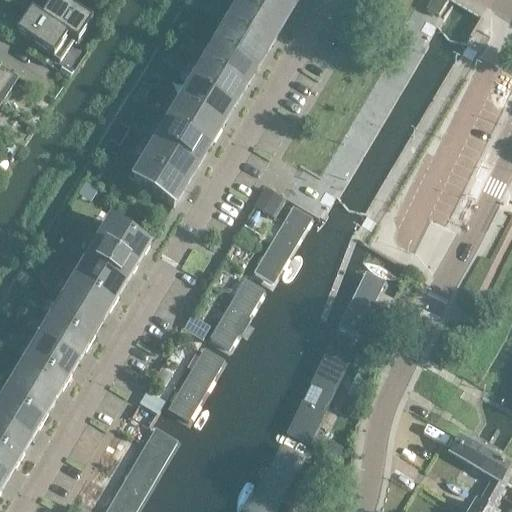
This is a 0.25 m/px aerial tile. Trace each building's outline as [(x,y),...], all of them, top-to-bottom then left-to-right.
[(92,24),(76,13),(56,0),(45,0),(35,16),(34,16),(74,43),(73,43),(77,46),(92,24)] [(291,14),(267,0),(244,0),(239,10),(279,34),(291,14)] [(299,0),(267,0),(291,14),(299,0)] [(438,19),(445,6),(434,0),(432,0),(426,11),(438,19)] [(279,34),(239,10),(227,29),(267,53),(279,34)] [(74,43),(34,16),(35,16),(31,13),(16,35),(59,64),(73,43),(74,43)] [(267,53),(227,29),(216,49),(256,73),(267,53)] [(256,73),(216,49),(204,68),(244,93),(256,73)] [(244,93),(204,68),(192,88),(232,112),(244,93)] [(15,87),(0,76),(0,106),(1,107),(15,87)] [(232,112),(192,88),(180,107),(220,132),(232,112)] [(220,132),(180,107),(168,127),(209,151),(220,132)] [(209,151),(168,127),(157,146),(197,171),(209,151)] [(197,171),(157,146),(145,166),(185,190),(197,171)] [(185,190),(145,166),(133,186),(173,210),(185,190)] [(272,219),(281,203),(282,201),(265,191),(254,208),(272,219)] [(292,209),(251,279),(272,291),(313,222),(292,209)] [(150,248),(142,243),(110,224),(98,244),(138,268),(150,248)] [(138,268),(98,244),(86,264),(126,288),(138,268)] [(126,288),(86,264),(74,283),(114,307),(126,288)] [(369,279),(342,337),(359,345),(386,287),(369,279)] [(244,282),(209,342),(229,354),(265,294),(244,282)] [(114,307),(74,283),(62,303),(103,327),(114,307)] [(103,327),(62,303),(51,322),(91,346),(103,327)] [(202,342),(209,330),(191,319),(184,332),(202,342)] [(91,346),(51,322),(39,342),(79,366),(91,346)] [(79,366),(39,342),(27,361),(67,385),(79,366)] [(333,345),(289,437),(310,447),(354,355),(333,345)] [(226,365),(203,351),(166,414),(189,427),(226,365)] [(67,385),(27,361),(15,381),(55,405),(67,385)] [(55,405),(15,381),(4,400),(44,424),(55,405)] [(158,417),(164,406),(146,395),(140,406),(158,417)] [(44,424),(4,400),(0,406),(0,424),(32,444),(44,424)] [(137,434),(149,414),(138,408),(127,428),(137,434)] [(32,444),(0,424),(0,451),(20,464),(32,444)] [(156,429),(107,511),(141,511),(181,444),(156,429)] [(490,511),(511,477),(506,474),(508,471),(497,464),(501,458),(473,442),(470,448),(459,441),(450,457),(464,465),(485,477),(493,482),(478,508),(476,506),(472,511),(490,511)] [(280,447),(243,511),(276,511),(305,461),(280,447)] [(20,464),(0,451),(0,478),(8,483),(20,464)] [(476,492),(485,477),(464,465),(456,479),(476,492)] [(0,496),(8,483),(0,478),(0,496)]
